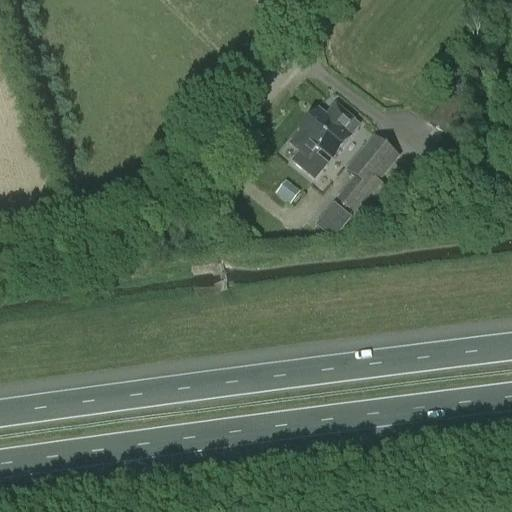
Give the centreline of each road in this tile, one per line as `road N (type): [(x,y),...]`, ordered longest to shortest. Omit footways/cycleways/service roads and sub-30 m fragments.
road 1 (motorway): [(511,347),(0,416)]
road 2 (motorway): [(0,468),(511,401)]
road 3 (unclassified): [(0,265),(57,257),(134,231),(190,182),(342,0)]
